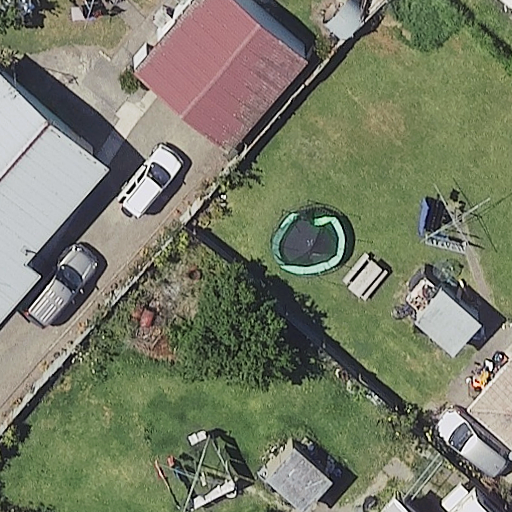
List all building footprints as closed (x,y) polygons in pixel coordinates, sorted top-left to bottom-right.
[(309,44),(258,0),(184,0),(135,56),(226,137),(309,44)] [(0,279),(116,149),(0,47),(0,279)] [(478,315),(436,278),(411,306),(453,343),(478,315)] [(511,326),(459,387),(511,434),(511,326)] [(431,511),(388,474),(354,511),(431,511)]
